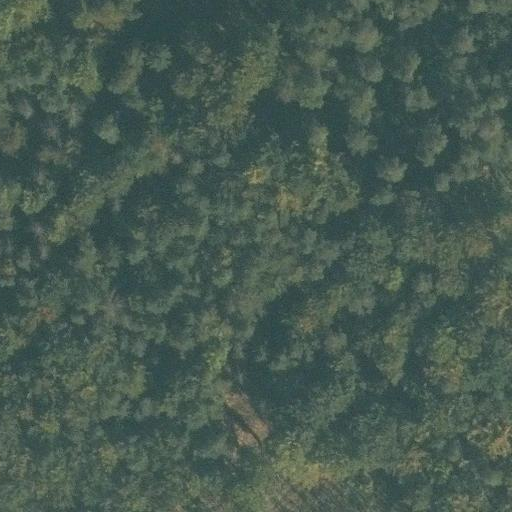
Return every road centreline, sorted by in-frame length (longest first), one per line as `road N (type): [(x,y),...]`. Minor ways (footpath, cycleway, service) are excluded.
road 1 (track): [(208,511),(511,211)]
road 2 (track): [(477,244),(228,0)]
